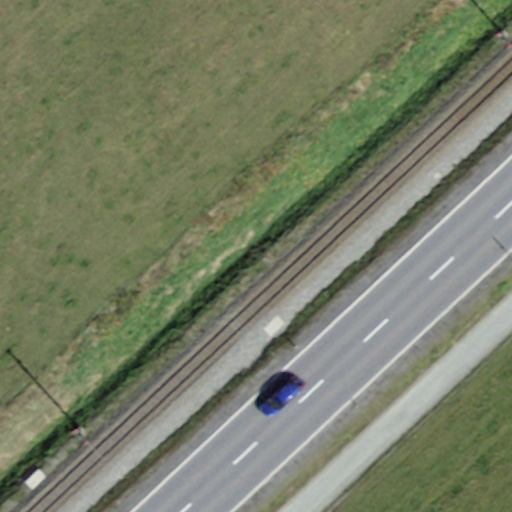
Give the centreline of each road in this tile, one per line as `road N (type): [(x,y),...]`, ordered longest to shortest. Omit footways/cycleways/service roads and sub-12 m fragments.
road 1 (primary): [(511,204),(183,511)]
road 2 (track): [(511,324),(311,511)]
